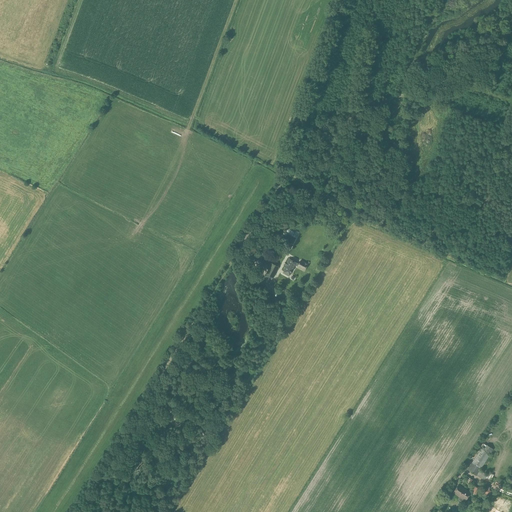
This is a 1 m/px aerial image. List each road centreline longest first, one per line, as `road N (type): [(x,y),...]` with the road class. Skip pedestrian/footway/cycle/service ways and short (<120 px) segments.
road 1 (track): [(348,227),(164,511)]
road 2 (track): [(235,0),(188,128)]
